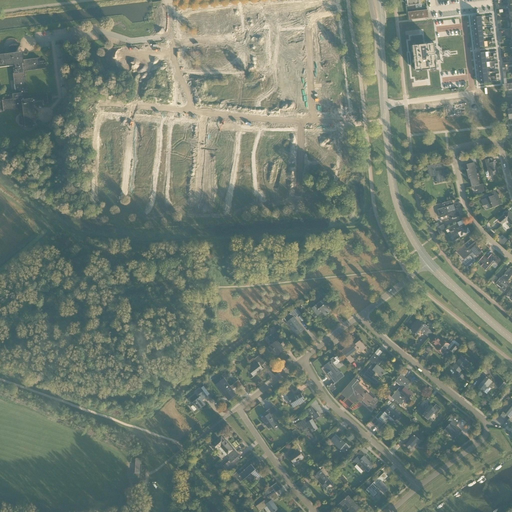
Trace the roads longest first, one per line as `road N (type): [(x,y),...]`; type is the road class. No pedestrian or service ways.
road 1 (residential): [(103,105),(358,119)]
road 2 (residential): [(511,259),(473,224),(451,148),(496,138)]
road 3 (residential): [(416,487),(337,405),(306,356)]
road 4 (residential): [(484,430),(483,420),(359,317)]
road 5 (secondary): [(429,262),(396,199),(383,103)]
road 6 (residential): [(464,23),(472,93),(383,103)]
road 7 (residential): [(315,511),(237,407)]
